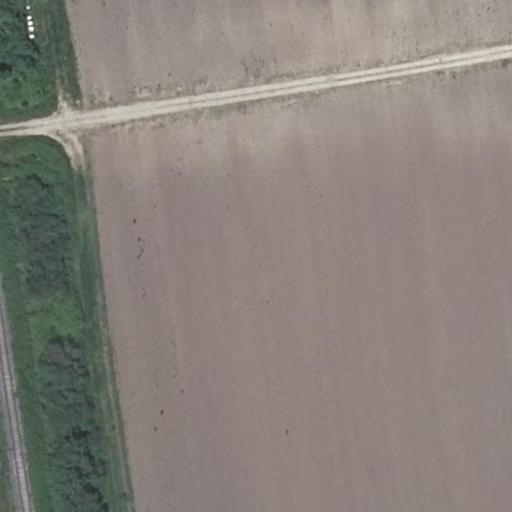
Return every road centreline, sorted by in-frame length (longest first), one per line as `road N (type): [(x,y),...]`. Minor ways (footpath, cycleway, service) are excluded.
road 1 (track): [(0,130),(511,46)]
road 2 (track): [(65,120),(119,511)]
